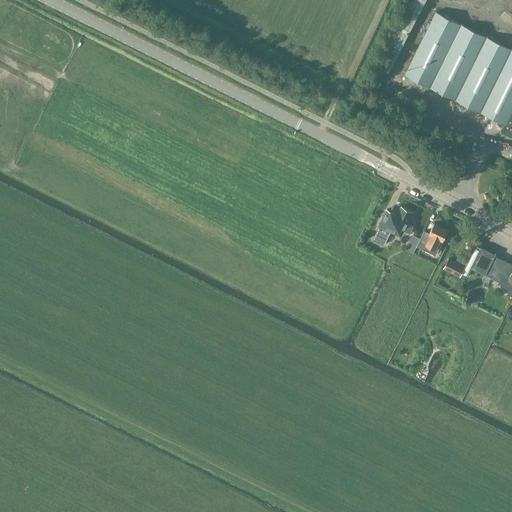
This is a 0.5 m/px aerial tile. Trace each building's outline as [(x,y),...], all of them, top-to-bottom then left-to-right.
[(511,48),(436,11),(405,75),(505,124),(501,131),(511,136),(511,48)] [(401,49),(394,46),(389,43),(382,57),(393,64),(401,49)] [(383,245),(390,231),(396,234),(399,229),(409,234),(413,226),(407,223),(412,212),(401,206),(397,214),(386,209),(378,226),(379,226),(373,240),(383,245)] [(432,254),(437,244),(440,245),(442,240),(442,241),(448,230),(434,223),(429,233),(424,231),(417,246),(432,254)] [(406,246),(404,249),(413,253),(420,237),(412,233),(409,239),(410,239),(407,246),(406,246)] [(470,241),(467,247),(473,250),(475,244),(470,241)] [(511,264),(494,256),(496,253),(481,246),(481,247),(475,244),(473,250),(467,262),(461,274),(466,276),(471,267),(485,274),(482,281),(488,284),(491,278),(498,281),(497,284),(508,289),(509,295),(511,295),(511,264)] [(467,262),(457,258),(456,261),(448,257),(442,268),(459,277),(461,274),(467,262)] [(470,296),(469,303),(470,303),(478,304),(478,297),(470,296)]
